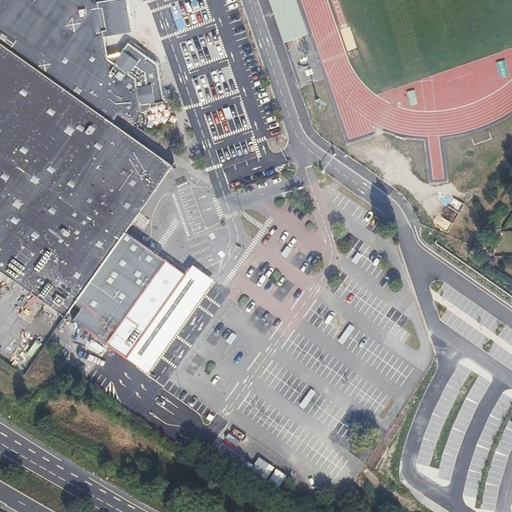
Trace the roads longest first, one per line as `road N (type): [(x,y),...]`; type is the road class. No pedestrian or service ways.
road 1 (residential): [(248,0),(301,145),(383,202),(422,262)]
road 2 (unknown): [(211,435),(296,492),(323,501),(345,490)]
road 3 (motorway): [(122,511),(0,443)]
